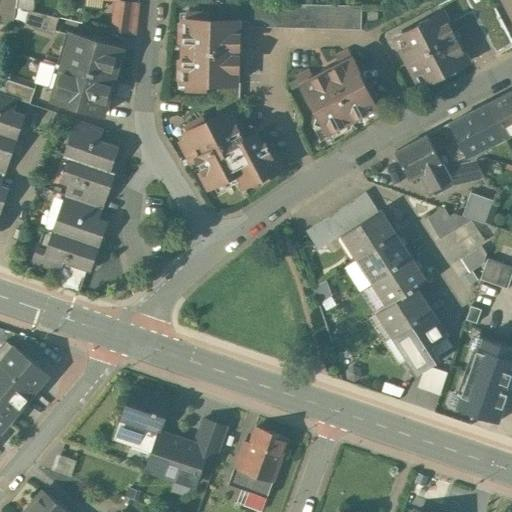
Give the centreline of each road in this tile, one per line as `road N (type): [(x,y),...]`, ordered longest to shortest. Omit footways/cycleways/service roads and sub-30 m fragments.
road 1 (residential): [(214,248),(315,175),(511,68)]
road 2 (residential): [(154,0),(144,130),(214,248)]
road 3 (tertiary): [(334,412),(125,340)]
road 4 (residential): [(0,487),(125,340)]
road 5 (tertiary): [(511,471),(334,412)]
road 6 (tertiary): [(125,340),(0,297)]
road 7 (residential): [(125,340),(214,248)]
